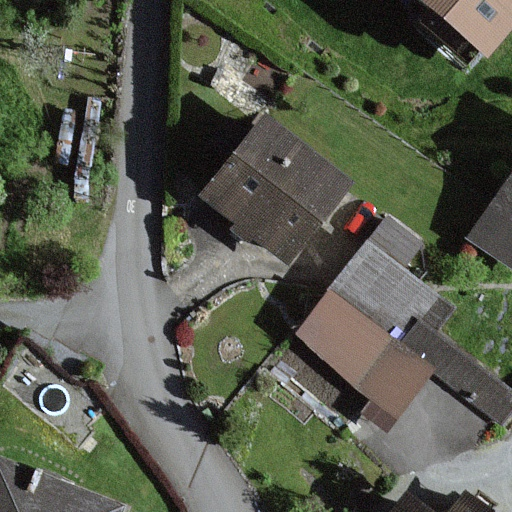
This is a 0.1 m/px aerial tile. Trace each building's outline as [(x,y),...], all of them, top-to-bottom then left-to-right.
[(511,0),(404,0),(479,63),(511,23),(511,0)] [(262,119),(202,196),(287,261),(346,184),(262,119)] [(511,177),(471,236),(511,264),(511,177)] [(384,216),(365,240),(401,268),(420,245),(384,216)] [(365,240),(328,287),(395,341),(414,317),(435,333),(453,309),(401,268),(365,240)] [(395,341),(328,287),(292,335),(355,392),(367,401),(396,421),(434,370),(395,341)] [(414,317),(395,341),(434,370),(502,423),(511,410),(511,392),(435,333),(414,317)] [(367,401),(359,413),(387,435),(396,421),(367,401)] [(0,511),(116,511),(118,509),(0,461),(0,511)] [(479,511),(464,499),(453,511),(416,511),(401,499),(390,511),(479,511)]
